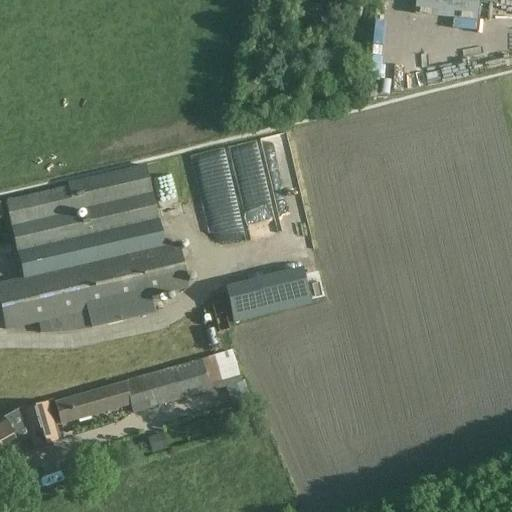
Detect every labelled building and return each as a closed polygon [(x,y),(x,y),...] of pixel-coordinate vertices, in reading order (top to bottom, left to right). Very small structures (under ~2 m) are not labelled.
[(496,0),(417,0),(416,16),(477,22),(479,2),(496,4),(496,0)] [(66,183),(67,188),(4,202),(17,256),(159,222),(145,165),(66,183)] [(181,176),(188,200),(197,197),(190,173),(181,176)] [(177,245),(0,285),(0,306),(6,330),(187,289),(177,245)] [(225,289),(233,323),(312,304),(304,271),(225,289)] [(201,363),(124,384),(55,404),(60,425),(129,405),(132,414),(209,392),(201,363)] [(27,427),(33,449),(56,443),(45,404),(24,410),(29,426),(27,427)] [(22,440),(18,432),(27,427),(29,426),(24,410),(24,408),(0,421),(0,464),(21,453),(15,443),(22,440)]
